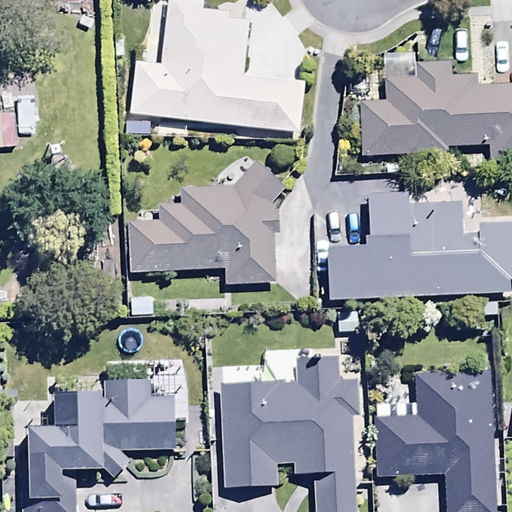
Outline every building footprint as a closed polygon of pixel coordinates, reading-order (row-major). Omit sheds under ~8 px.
[(134,65),(128,116),(288,134),(287,142),(297,143),(303,86),(243,80),(250,16),(201,11),(202,1),(188,0),(165,0),(158,67),(134,65)] [(507,44),(488,44),(488,76),(507,76),(507,44)] [(356,105),(357,160),(442,157),(442,151),(485,150),(485,168),(511,167),(511,87),(471,89),(471,81),(449,82),(449,66),(413,67),(413,81),(383,82),(383,105),(356,105)] [(0,149),(17,148),(15,111),(0,111),(0,149)] [(128,224),(129,277),(222,272),(223,290),(274,288),(272,235),(278,235),(277,214),(270,208),(284,193),(252,163),(227,191),(179,192),(180,206),(156,206),(157,224),(128,224)] [(323,251),(326,305),(505,296),(505,285),(511,284),(511,226),(473,228),(473,239),(458,240),(456,207),(404,209),(404,199),(364,200),(367,241),(359,241),(360,249),(323,251)] [(294,384),(219,386),(222,490),(276,488),(275,466),(293,465),(293,478),(313,477),(314,511),(353,511),(351,418),(361,417),(360,384),(336,384),(336,360),(294,361),(294,384)] [(407,379),(408,407),(371,408),(374,482),(439,479),(440,511),(492,511),(486,376),(407,379)] [(100,475),(110,481),(130,461),(130,455),(171,455),(170,400),(148,400),(148,385),(105,386),(105,397),(51,397),(51,431),(25,431),(25,479),(18,479),(18,511),(73,511),(73,475),(100,475)]
